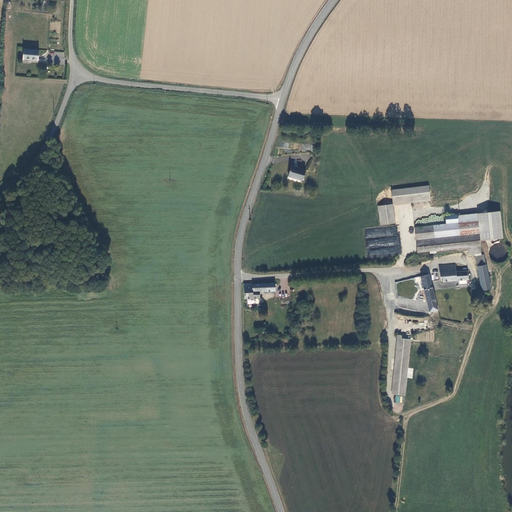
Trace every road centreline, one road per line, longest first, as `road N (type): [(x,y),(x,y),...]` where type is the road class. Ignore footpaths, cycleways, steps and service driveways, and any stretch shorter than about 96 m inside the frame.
road 1 (tertiary): [(281,511),(245,412),(237,345),(242,223),(281,99)]
road 2 (unclassified): [(281,99),(73,74)]
road 3 (unclassified): [(73,74),(56,129),(37,157),(0,186)]
road 4 (unknown): [(386,271),(400,326),(472,328)]
